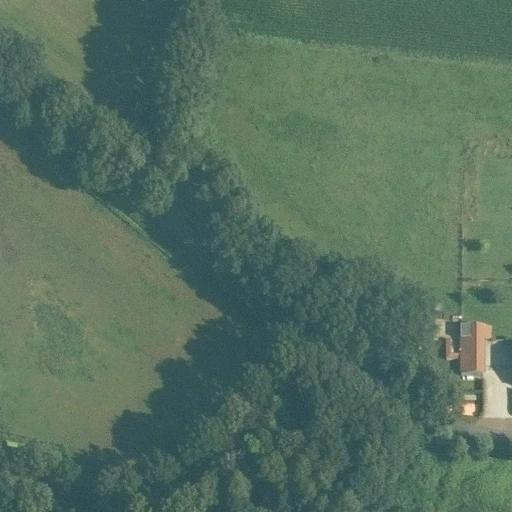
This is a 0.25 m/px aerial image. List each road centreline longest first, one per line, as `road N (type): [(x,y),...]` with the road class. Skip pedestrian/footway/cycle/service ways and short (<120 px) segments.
road 1 (unclassified): [(511,433),(471,431),(410,409),(0,74)]
road 2 (track): [(295,315),(177,468),(120,483),(0,460)]
